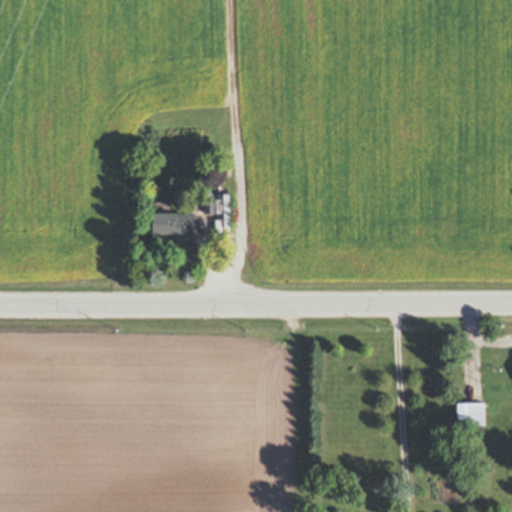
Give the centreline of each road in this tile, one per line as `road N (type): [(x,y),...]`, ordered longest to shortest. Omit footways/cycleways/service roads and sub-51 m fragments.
road 1 (secondary): [(511,302),(0,303)]
road 2 (track): [(221,0),(240,196),(238,303)]
